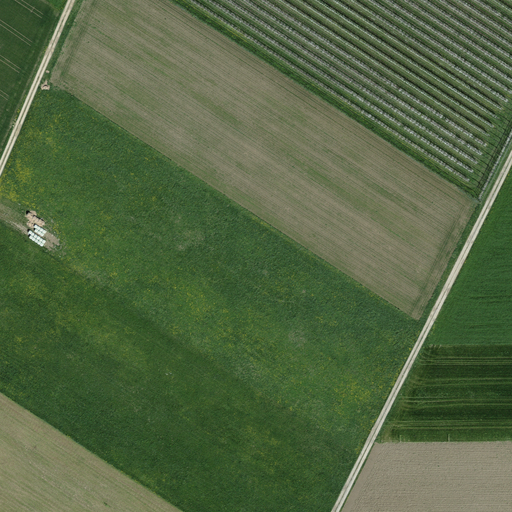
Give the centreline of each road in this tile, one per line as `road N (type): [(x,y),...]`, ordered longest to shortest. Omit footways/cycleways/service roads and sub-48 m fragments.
road 1 (track): [(333,511),(511,154)]
road 2 (track): [(0,167),(72,0)]
